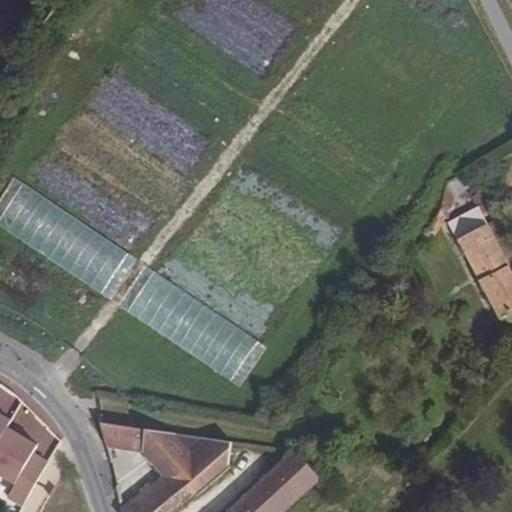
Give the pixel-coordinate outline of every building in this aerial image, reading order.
[(442,205),(425,234),(434,236),(450,212),(455,197),(468,188),(461,174),(448,182),(442,205)] [(511,270),(477,207),(448,223),(501,320),(511,313),(511,270)] [(163,477),(121,509),(121,511),(174,511),(194,495),(196,498),(231,468),(228,465),(232,442),(184,434),(150,429),(146,428),(101,422),(107,447),(142,453),(163,477)] [(0,475),(15,487),(7,498),(15,505),(45,461),(33,451),(36,447),(24,439),(20,445),(0,429),(0,475)] [(293,450),(226,511),(284,511),(321,479),(297,451),(293,450)]
